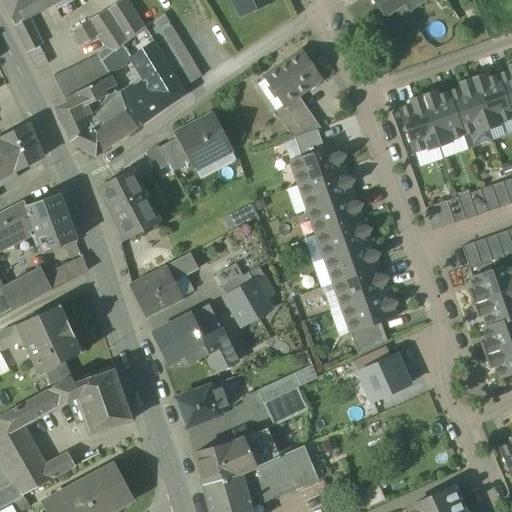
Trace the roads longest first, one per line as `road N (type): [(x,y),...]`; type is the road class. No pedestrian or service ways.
road 1 (tertiary): [(72,173),(186,511)]
road 2 (residential): [(72,173),(95,167),(315,12)]
road 3 (residential): [(459,423),(442,381),(438,326),(417,253)]
road 4 (residential): [(417,253),(364,89)]
road 5 (residential): [(364,89),(511,41)]
road 6 (tertiary): [(0,39),(72,173)]
